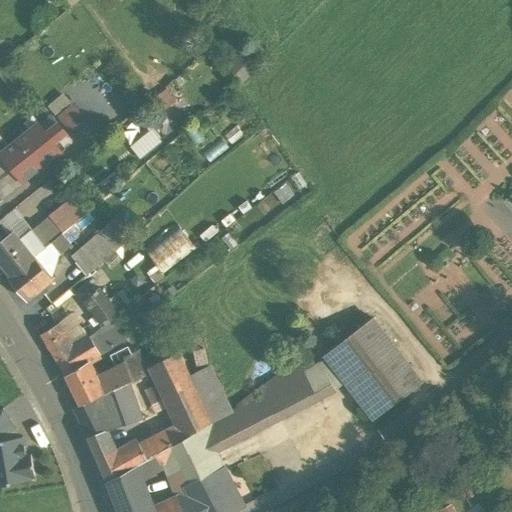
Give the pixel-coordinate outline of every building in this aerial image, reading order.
[(245,51),(227,67),(239,86),(260,66),(245,51)] [(9,149),(2,154),(13,169),(24,182),(60,153),(38,125),(9,149)] [(1,139),(0,139),(0,156),(2,154),(9,149),(1,139)] [(0,156),(0,180),(13,169),(2,154),(0,156)] [(13,169),(0,180),(0,196),(3,199),(24,182),(13,169)] [(75,223),(62,206),(49,217),(62,233),(75,223)] [(131,239),(115,220),(72,255),(88,274),(131,239)] [(62,233),(50,244),(59,255),(74,244),(69,238),(81,229),(75,223),(62,233)] [(181,225),(147,245),(162,269),(195,250),(181,225)] [(13,233),(0,243),(0,262),(11,276),(33,258),(32,256),(13,233)] [(11,276),(8,278),(27,301),(53,280),(39,262),(42,260),(38,255),(35,257),(34,256),(33,258),(11,276)] [(100,290),(84,303),(102,326),(118,313),(100,290)] [(372,319),(324,356),(373,419),(420,383),(372,319)] [(69,349),(55,326),(40,335),(66,375),(81,367),(69,349)] [(102,326),(89,336),(100,356),(100,355),(99,354),(115,346),(102,326)] [(89,336),(69,349),(81,367),(89,363),(100,356),(89,336)] [(127,347),(111,355),(118,368),(126,363),(124,359),(131,355),(127,347)] [(307,352),(297,361),(304,372),(315,365),(307,352)] [(174,354),(165,359),(172,374),(182,369),(174,354)] [(198,385),(183,394),(172,374),(165,359),(148,368),(153,377),(177,429),(178,429),(183,440),(204,428),(206,427),(201,420),(210,416),(198,385)] [(206,427),(204,428),(215,452),(216,451),(320,398),(304,372),(297,361),(238,404),(240,407),(206,427)] [(315,365),(304,372),(320,398),(336,390),(320,362),(315,365)] [(118,368),(97,378),(89,363),(81,367),(66,375),(80,404),(128,382),(133,380),(126,363),(118,368)] [(148,368),(136,375),(139,384),(153,377),(148,368)] [(80,404),(74,407),(88,439),(105,433),(105,431),(140,421),(128,382),(80,404)] [(0,440),(21,438),(3,410),(0,411),(0,440)] [(183,440),(170,447),(181,470),(182,470),(188,483),(223,467),(217,455),(216,451),(215,452),(204,428),(183,440)] [(178,429),(156,440),(153,440),(140,447),(146,460),(170,447),(183,440),(178,429)] [(138,445),(123,453),(122,450),(113,453),(105,433),(88,439),(107,482),(133,468),(146,460),(140,447),(138,445)] [(26,456),(23,437),(21,438),(0,440),(0,485),(30,481),(29,477),(35,476),(31,455),(26,456)] [(146,460),(133,468),(137,478),(163,468),(167,477),(181,470),(170,447),(146,460)] [(223,467),(188,483),(193,495),(178,502),(182,511),(231,511),(243,506),(223,467)] [(133,468),(107,482),(114,500),(130,493),(131,490),(140,485),(137,478),(133,468)] [(140,485),(131,490),(130,493),(114,500),(118,511),(126,511),(147,503),(140,485)] [(182,511),(178,502),(154,511),(182,511)] [(306,511),(302,502),(282,511),(306,511)] [(150,511),(147,503),(126,511),(150,511)]
